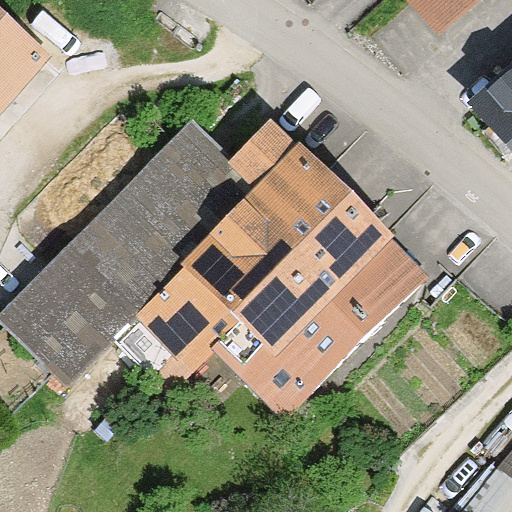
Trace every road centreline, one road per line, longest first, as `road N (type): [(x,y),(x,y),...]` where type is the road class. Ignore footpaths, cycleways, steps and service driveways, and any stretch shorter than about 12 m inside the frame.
road 1 (unknown): [(0,171),(13,152),(68,114),(301,50),(362,0)]
road 2 (residential): [(232,0),(511,212)]
